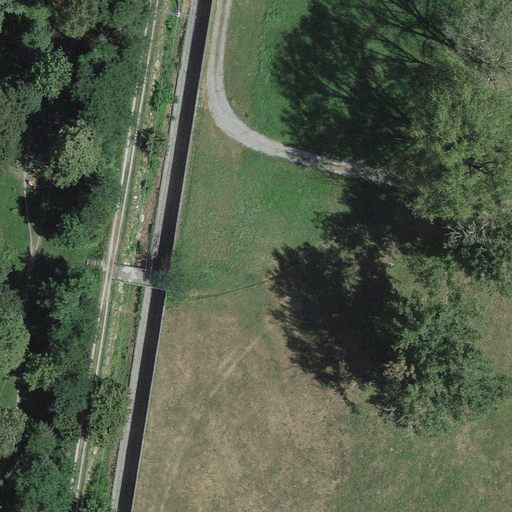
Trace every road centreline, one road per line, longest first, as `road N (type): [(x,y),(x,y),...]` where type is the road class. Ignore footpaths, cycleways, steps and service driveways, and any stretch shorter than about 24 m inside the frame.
road 1 (track): [(154,0),(71,511)]
road 2 (track): [(511,207),(235,131),(215,79),(228,0)]
